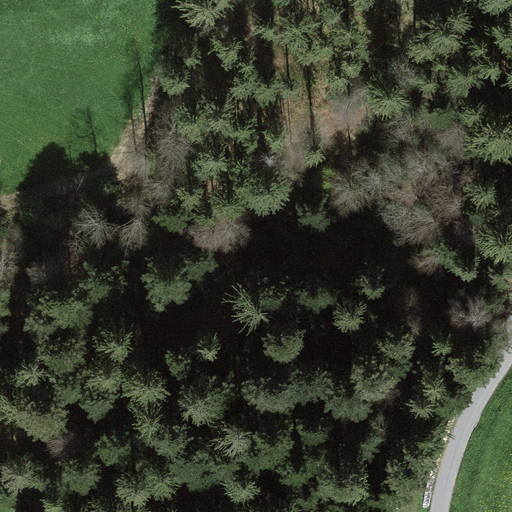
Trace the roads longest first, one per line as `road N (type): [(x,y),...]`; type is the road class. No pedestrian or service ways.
road 1 (track): [(0,77),(52,83),(64,99),(40,158),(0,192)]
road 2 (unclassified): [(439,511),(478,399),(511,352)]
